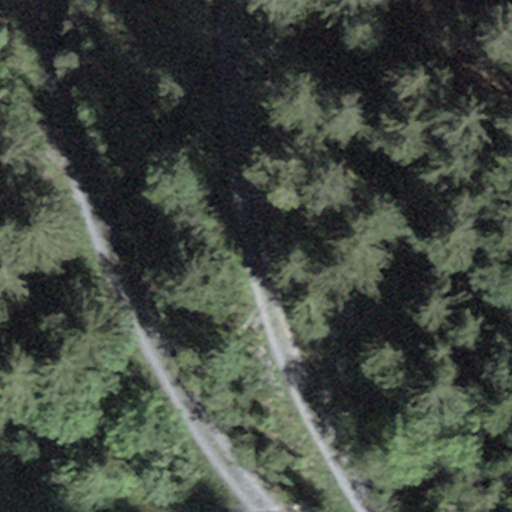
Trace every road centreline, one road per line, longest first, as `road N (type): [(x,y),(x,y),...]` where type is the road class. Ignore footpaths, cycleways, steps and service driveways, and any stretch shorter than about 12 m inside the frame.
road 1 (track): [(271,511),(190,415),(148,321),(85,155),(45,0)]
road 2 (track): [(234,0),(236,159),(276,335),(372,511)]
